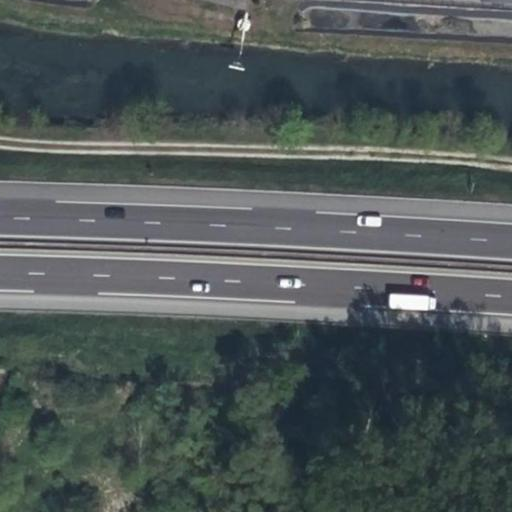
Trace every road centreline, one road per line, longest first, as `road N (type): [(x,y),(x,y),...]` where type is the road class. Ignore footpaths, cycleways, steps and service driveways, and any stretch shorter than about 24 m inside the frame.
road 1 (motorway): [(0,273),(511,297)]
road 2 (motorway): [(511,242),(0,218)]
road 3 (track): [(0,141),(511,161)]
